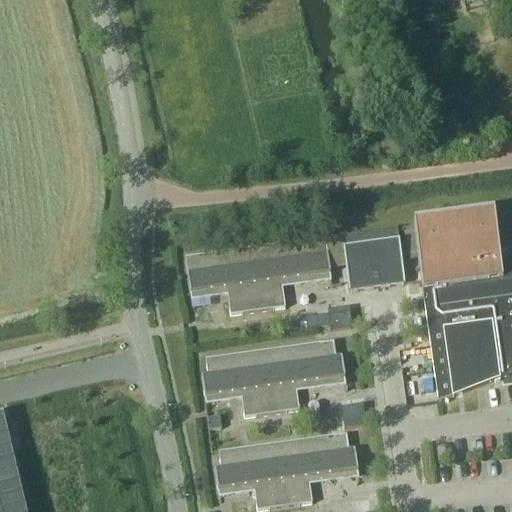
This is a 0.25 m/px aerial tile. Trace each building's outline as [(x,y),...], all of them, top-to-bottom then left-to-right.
[(499,253),(511,250),(511,239),(509,215),(494,217),(499,253)] [(511,270),(502,272),(494,217),(413,228),(438,405),(511,375),(511,270)] [(405,286),(397,231),(341,238),(349,294),(405,286)] [(330,277),(325,241),(185,260),(190,296),(226,291),(230,318),(285,311),(281,284),(330,277)] [(346,321),(350,320),(348,310),(328,313),(329,317),(330,327),(331,333),(347,331),(347,330),(346,321)] [(207,378),(201,379),(204,401),(240,396),(244,421),(299,413),(295,388),(345,381),(341,359),(336,360),(333,344),(320,346),(205,362),(207,378)] [(362,407),(342,410),(345,430),(361,428),(361,427),(359,418),(363,417),(362,407)] [(2,416),(0,416),(0,511),(25,511),(11,451),(5,429),(2,416)] [(219,418),(207,420),(209,432),(221,430),(219,418)] [(220,470),(214,471),(217,493),(253,488),(256,511),(269,511),(312,506),(308,481),(358,474),(354,452),(349,453),(346,437),(333,439),(218,455),(220,470)]
